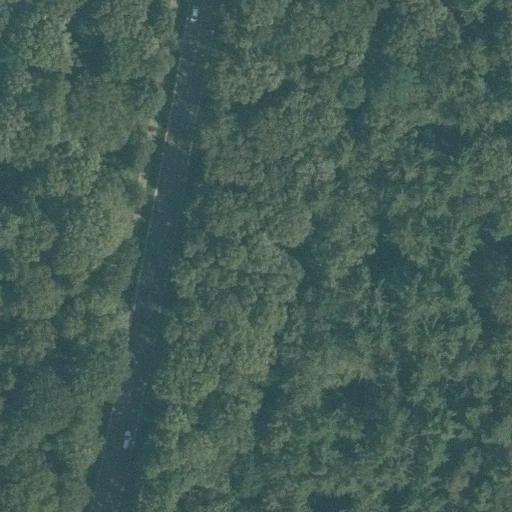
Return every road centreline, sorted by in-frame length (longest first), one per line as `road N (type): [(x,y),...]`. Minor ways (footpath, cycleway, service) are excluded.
road 1 (secondary): [(103,511),(205,0)]
road 2 (track): [(427,511),(490,0)]
